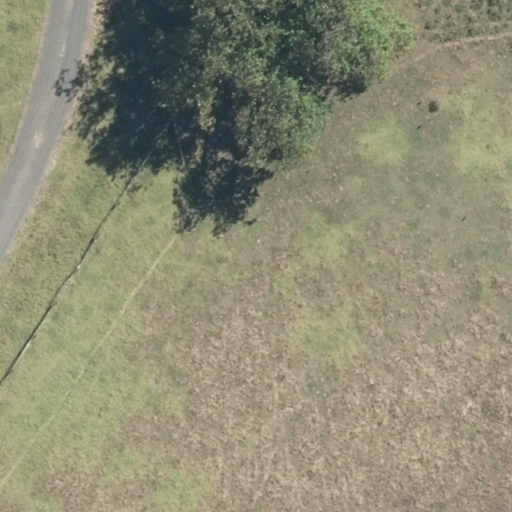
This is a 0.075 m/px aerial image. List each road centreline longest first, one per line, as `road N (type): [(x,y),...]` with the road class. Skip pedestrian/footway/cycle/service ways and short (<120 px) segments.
road 1 (unclassified): [(0,329),(511,123)]
road 2 (track): [(73,0),(39,145),(0,225)]
